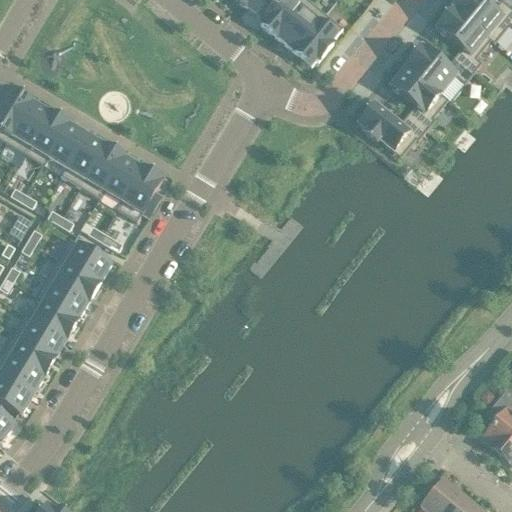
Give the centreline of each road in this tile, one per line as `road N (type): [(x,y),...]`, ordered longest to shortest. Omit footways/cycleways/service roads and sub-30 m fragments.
road 1 (residential): [(264,74),(40,450),(0,499)]
road 2 (residential): [(414,0),(320,105),(264,74)]
road 3 (residential): [(424,434),(511,328)]
